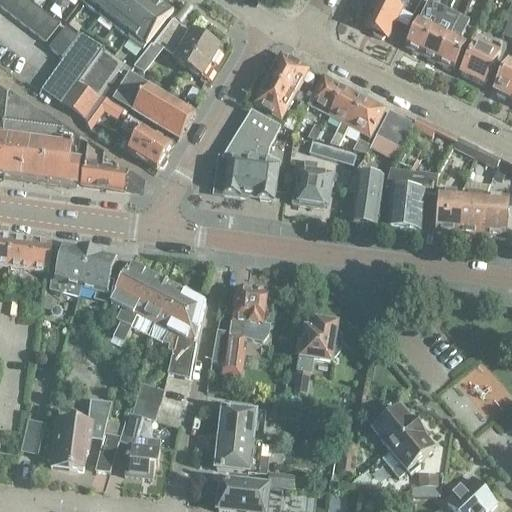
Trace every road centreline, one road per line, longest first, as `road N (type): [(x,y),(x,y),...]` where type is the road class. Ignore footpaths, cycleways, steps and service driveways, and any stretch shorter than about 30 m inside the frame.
road 1 (residential): [(229,243),(174,511)]
road 2 (residential): [(272,24),(171,198),(163,231)]
road 3 (residential): [(511,148),(308,45)]
road 4 (residential): [(511,283),(333,258)]
road 5 (residential): [(442,386),(333,258)]
road 6 (residential): [(163,231),(0,208)]
